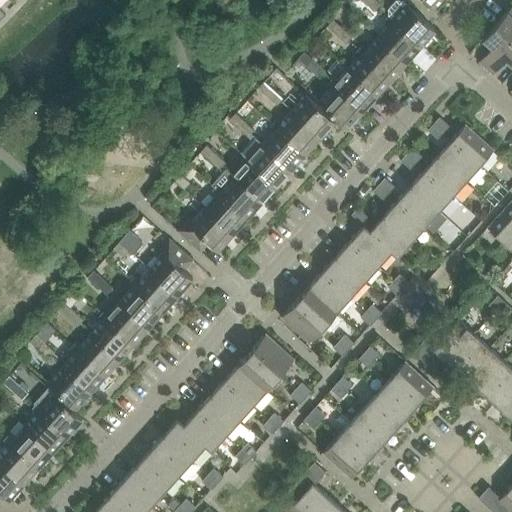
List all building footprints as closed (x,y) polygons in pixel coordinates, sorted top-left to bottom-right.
[(376,0),(369,0),(367,4),(375,11),(381,4),(376,0)] [(436,28),(407,2),(404,0),(394,0),(388,8),(388,14),(387,16),(420,46),(436,28)] [(487,66),(511,38),(511,5),(483,37),(493,45),(480,60),(487,66)] [(406,62),(420,46),(387,16),(384,20),(384,24),(386,26),(377,36),(406,62)] [(338,35),(344,28),(333,18),(327,26),(338,35)] [(344,28),(338,35),(346,43),(352,36),(344,28)] [(392,78),(406,62),(377,36),(368,46),(366,44),(361,45),(358,48),(392,78)] [(511,63),(511,38),(487,66),(495,73),(507,59),(511,63)] [(377,94),(392,78),(358,48),(356,51),(357,55),(358,57),(348,68),(377,94)] [(309,67),(315,60),(304,51),(298,58),(309,67)] [(317,75),(320,71),(323,68),(315,60),(309,67),(317,75)] [(363,110),(377,94),(348,68),(339,78),(337,77),(332,77),(330,80),(363,110)] [(269,94),(274,88),(264,79),(259,86),(269,94)] [(349,126),(363,110),(330,80),(327,83),(327,88),(329,90),(319,100),(349,126)] [(278,102),(281,99),(283,96),(274,88),(269,94),(278,102)] [(292,110),(320,135),(334,119),(302,91),(299,94),(299,97),(302,99),(292,110)] [(306,152),(320,135),(292,110),(282,121),(280,119),(277,119),(274,123),(306,152)] [(241,128),(247,120),(238,112),(231,119),(241,128)] [(433,122),(442,130),(448,124),(439,116),(433,122)] [(250,136),(253,132),(256,128),(247,120),(241,128),(250,136)] [(480,164),(495,148),(466,121),(451,138),(480,164)] [(437,137),(442,130),(433,122),(427,129),(437,137)] [(292,168),(306,152),(274,123),(272,125),(272,129),(274,131),(264,142),(292,168)] [(292,168),(264,142),(255,135),(241,151),(245,155),(278,184),(292,168)] [(467,179),(480,164),(451,138),(438,152),(467,179)] [(212,159),(218,153),(209,145),(203,151),(212,159)] [(415,161),(421,154),(412,146),(406,153),(415,161)] [(453,194),(467,179),(438,152),(424,169),(453,194)] [(222,168),(224,165),(227,161),(218,153),(212,159),(222,168)] [(409,168),(415,161),(406,153),(400,159),(409,168)] [(264,200),(278,184),(245,155),(244,156),(244,160),(246,162),(235,175),(264,200)] [(249,216),(264,200),(235,175),(227,167),(212,183),(217,187),(249,216)] [(439,209),(453,194),(424,169),(411,183),(439,209)] [(192,181),(183,174),(178,180),(186,188),(192,181)] [(394,184),(385,176),(379,183),(388,191),(394,184)] [(382,198),(388,191),(379,183),(373,189),(382,198)] [(425,225),(439,209),(411,183),(397,199),(425,225)] [(235,232),(249,216),(217,187),(215,190),(215,194),(217,195),(207,207),(235,232)] [(411,240),(425,225),(397,199),(383,215),(411,240)] [(503,241),(511,230),(511,199),(488,227),(503,241)] [(221,249),(235,232),(207,207),(197,218),(193,214),(180,229),(203,250),(211,241),(221,249)] [(367,216),(358,207),(357,207),(351,214),(361,223),(367,216)] [(397,256),(411,240),(383,215),(370,229),(392,250),(391,251),(397,256)] [(392,250),(370,229),(364,224),(350,240),(379,265),(391,251),(392,250)] [(127,234),(120,242),(129,250),(134,255),(145,243),(131,230),(127,234)] [(511,248),(511,230),(503,241),(511,248)] [(150,267),(180,294),(195,277),(186,269),(194,259),(170,238),(156,253),(160,257),(150,267)] [(365,280),(379,265),(350,240),(337,255),(365,280)] [(124,256),(129,250),(120,242),(115,248),(124,256)] [(352,296),(365,280),(337,255),(323,270),(352,296)] [(165,310),(180,294),(150,267),(141,278),(139,276),(134,277),(132,279),(165,310)] [(98,285),(105,278),(95,269),(89,276),(98,285)] [(338,311),(352,296),(323,270),(310,285),(338,311)] [(394,279),(403,287),(409,281),(399,272),(394,279)] [(105,278),(98,285),(108,294),(114,287),(105,278)] [(150,327),(165,310),(132,279),(129,283),(129,287),(131,289),(121,300),(150,327)] [(397,294),(403,287),(394,279),(388,285),(397,294)] [(325,326),(338,311),(310,285),(296,301),(325,326)] [(73,286),(64,296),(73,304),(82,294),(73,286)] [(495,310),(504,300),(497,294),(488,304),(495,310)] [(136,342),(150,327),(121,300),(112,310),(110,308),(106,308),(103,312),(136,342)] [(504,300),(495,310),(502,316),(511,306),(504,300)] [(70,317),(76,310),(66,301),(59,308),(70,317)] [(310,342),(325,326),(296,301),(282,317),(310,342)] [(376,318),(381,312),(372,303),(366,309),(376,318)] [(370,325),(376,318),(366,309),(360,316),(370,325)] [(79,326),(82,322),(86,319),(76,310),(70,317),(79,326)] [(122,358),(136,342),(103,312),(100,315),(100,319),(102,321),(92,332),(122,358)] [(448,362),(474,333),(459,319),(445,335),(437,327),(414,352),(426,362),(436,351),(448,362)] [(107,374),(122,358),(92,332),(84,342),(82,340),(76,340),(73,344),(107,374)] [(282,373),(296,358),(266,332),(252,348),(282,373)] [(40,350),(47,342),(37,333),(30,341),(40,350)] [(339,339),(349,348),(354,342),(344,333),(339,339)] [(463,374),(489,346),(474,333),(448,362),(463,374)] [(343,355),(349,348),(339,339),(333,346),(343,355)] [(50,358),(53,355),(57,351),(47,342),(40,350),(50,358)] [(93,390),(107,374),(73,344),(71,346),(71,352),(73,353),(63,364),(93,390)] [(366,350),(375,358),(379,354),(370,346),(366,350)] [(481,391),(506,362),(489,346),(463,374),(481,391)] [(268,389),(282,373),(252,348),(238,363),(268,389)] [(368,366),(375,358),(366,350),(359,358),(368,366)] [(393,375),(422,401),(435,386),(406,360),(393,375)] [(493,402),(511,381),(511,367),(506,362),(481,391),(493,402)] [(254,404),(268,389),(238,363),(225,378),(254,404)] [(17,368),(24,375),(28,370),(21,364),(17,368)] [(78,407),(93,390),(63,364),(54,375),(51,372),(47,372),(44,377),(78,407)] [(338,380),(347,389),(353,383),(343,374),(338,380)] [(408,416),(422,401),(393,375),(379,390),(408,416)] [(14,391),(19,384),(10,376),(4,383),(14,391)] [(241,419),(254,404),(225,378),(211,393),(241,419)] [(341,396),(347,389),(338,380),(332,387),(341,396)] [(509,416),(511,412),(511,381),(493,402),(509,416)] [(307,394),(310,391),(301,382),(297,386),(307,394)] [(23,400),(29,393),(19,384),(14,391),(23,400)] [(299,403),(307,394),(297,386),(290,395),(299,403)] [(395,431),(408,416),(379,390),(366,405),(395,431)] [(34,404),(68,434),(83,418),(54,391),(44,403),(42,401),(37,401),(34,404)] [(227,434),(241,419),(211,393),(198,407),(227,434)] [(54,450),(68,434),(34,404),(32,406),(32,411),(34,413),(25,424),(54,450)] [(382,446),(395,431),(366,405),(352,420),(382,446)] [(319,421),(325,415),(315,406),(309,412),(319,421)] [(212,451),(227,434),(198,407),(184,422),(208,444),(206,446),(212,451)] [(278,426),(283,421),(274,412),(269,418),(278,426)] [(313,427),(319,421),(309,412),(304,419),(313,427)] [(208,444),(184,422),(179,418),(164,434),(194,460),(206,446),(208,444)] [(272,434),(278,426),(269,418),(262,425),(272,434)] [(368,461),(382,446),(352,420),(338,436),(368,461)] [(40,466),(54,450),(25,424),(15,435),(13,434),(7,434),(6,436),(40,466)] [(180,475),(194,460),(164,434),(151,448),(180,475)] [(0,458),(26,482),(40,466),(6,436),(3,439),(3,443),(5,445),(0,450),(0,458)] [(352,479),(368,461),(338,436),(323,453),(352,479)] [(243,447),(252,455),(256,451),(246,443),(243,447)] [(245,464),(252,455),(243,447),(235,455),(245,464)] [(167,489),(180,475),(151,448),(137,464),(167,489)] [(0,491),(9,500),(26,482),(0,458),(0,491)] [(291,511),(312,511),(329,493),(317,483),(327,471),(316,461),(294,485),(302,493),(288,509),(291,511)] [(152,505),(167,489),(137,464),(123,479),(152,505)] [(208,473),(218,482),(223,476),(213,468),(208,473)] [(211,489),(218,482),(208,473),(201,480),(211,489)] [(130,511),(146,511),(152,505),(123,479),(110,493),(130,511)] [(511,486),(501,498),(490,487),(485,492),(480,498),(495,511),(511,511),(511,486)] [(100,511),(130,511),(110,493),(96,509),(100,511)] [(341,511),(345,508),(329,493),(312,511),(341,511)] [(182,502),(191,511),(195,507),(186,498),(182,502)] [(175,511),(190,511),(191,511),(182,502),(174,511),(175,511)]
